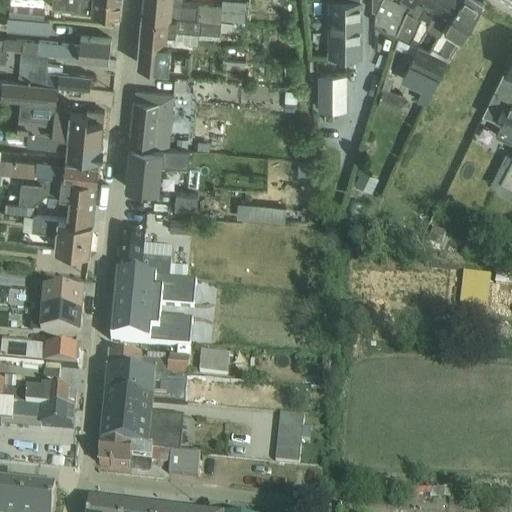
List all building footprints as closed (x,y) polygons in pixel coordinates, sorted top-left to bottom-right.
[(44,0),(10,0),(9,17),(44,20),(45,7),(44,7),(44,0)] [(122,0),(53,0),(53,9),(72,11),(72,13),(121,17),(122,0)] [(144,0),(143,14),(230,23),(234,23),(235,13),(230,13),(229,18),(221,18),(222,7),(184,3),(184,0),(144,0)] [(361,0),(327,0),(328,57),(362,57),(361,0)] [(376,12),(382,0),(373,0),(373,10),(376,12)] [(395,0),(382,0),(376,12),(375,24),(397,34),(408,11),(414,0),(401,0),(400,2),(395,0)] [(414,0),(408,11),(397,34),(396,37),(398,37),(396,48),(407,52),(422,18),(420,17),(427,4),(437,11),(427,29),(439,36),(446,24),(460,0),(414,0)] [(481,0),(460,0),(446,24),(463,35),(484,1),(481,0)] [(447,60),(440,76),(458,86),(466,72),(467,73),(481,50),(487,53),(509,17),(484,1),(463,35),(447,60)] [(230,23),(143,14),(138,64),(171,67),(172,42),(168,42),(169,33),(177,33),(177,31),(221,34),(221,31),(225,31),(225,27),(230,28),(230,23)] [(8,18),(6,31),(49,34),(50,22),(8,18)] [(168,42),(172,42),(199,44),(200,37),(221,39),(221,34),(177,31),(177,33),(169,33),(168,42)] [(0,49),(7,49),(22,51),(49,54),(110,60),(112,39),(82,36),(81,45),(4,38),(4,39),(0,39),(0,49)] [(225,47),(223,67),(246,69),(248,49),(225,47)] [(440,76),(447,60),(419,47),(403,81),(422,90),(418,101),(427,105),(440,76)] [(49,54),(22,51),(19,82),(59,86),(91,89),(92,76),(63,72),(64,67),(48,65),(49,54)] [(511,85),(511,54),(495,91),(503,95),(506,91),(509,92),(511,85)] [(347,73),(318,73),(318,110),(347,109),(347,73)] [(386,78),(377,105),(400,112),(406,95),(390,90),(394,80),(386,78)] [(59,86),(19,82),(0,80),(0,96),(2,97),(1,100),(32,103),(31,118),(20,117),(18,131),(102,140),(104,111),(89,109),(88,113),(56,109),(56,105),(58,105),(59,86)] [(506,91),(503,95),(511,99),(511,85),(509,92),(506,91)] [(286,90),(284,110),(295,111),(295,103),(297,104),(298,91),(286,90)] [(130,145),(170,149),(174,95),(135,91),(130,145)] [(493,95),(484,114),(502,122),(496,135),(511,142),(511,102),(506,99),(505,101),(493,95)] [(102,140),(18,131),(7,130),(6,142),(36,145),(35,147),(68,151),(67,155),(101,158),(101,157),(104,157),(105,145),(102,145),(102,140)] [(170,149),(130,145),(126,187),(160,191),(163,166),(188,168),(190,151),(170,149)] [(0,170),(23,174),(97,182),(99,163),(66,159),(66,163),(38,161),(38,163),(1,159),(2,150),(0,149),(0,170)] [(498,189),(511,160),(511,155),(506,152),(489,184),(498,189)] [(406,197),(419,160),(405,156),(392,193),(406,197)] [(511,160),(498,189),(496,193),(509,199),(511,193),(511,160)] [(363,171),(356,185),(371,192),(378,178),(363,171)] [(97,182),(23,174),(20,204),(34,205),(42,198),(47,194),(70,197),(69,207),(67,219),(93,222),(97,182)] [(47,194),(42,198),(47,203),(47,205),(69,207),(70,197),(47,194)] [(177,194),(175,209),(196,211),(198,196),(177,194)] [(34,205),(20,204),(6,202),(5,212),(34,214),(34,205)] [(238,203),(237,219),(284,224),(286,208),(238,203)] [(93,222),(67,219),(25,215),(24,230),(57,234),(55,249),(89,253),(93,222)] [(171,219),(170,232),(204,236),(206,222),(171,219)] [(434,231),(426,251),(438,254),(446,236),(434,231)] [(122,232),(117,276),(188,283),(189,270),(172,268),(174,250),(146,247),(147,235),(122,232)] [(36,292),(32,334),(81,339),(85,297),(36,292)] [(112,309),(111,341),(139,343),(140,311),(112,309)] [(350,311),(347,332),(348,336),(363,337),(365,313),(350,311)] [(3,345),(2,346),(0,345),(0,363),(46,367),(61,368),(78,370),(80,352),(31,348),(3,345)] [(202,354),(201,374),(229,377),(230,356),(202,354)] [(132,375),(189,380),(191,360),(171,358),(171,364),(166,364),(167,358),(149,357),(148,362),(143,362),(143,359),(110,356),(108,373),(132,375)] [(61,368),(46,367),(45,379),(60,380),(61,368)] [(189,380),(132,375),(131,390),(167,393),(185,395),(184,398),(204,399),(204,408),(229,410),(230,396),(247,397),(249,385),(189,380)] [(0,404),(77,412),(78,394),(44,391),(43,395),(21,393),(22,381),(6,379),(6,383),(0,382),(0,404)] [(167,393),(131,390),(130,400),(166,403),(167,393)] [(107,410),(154,415),(155,402),(106,399),(104,413),(107,410)] [(77,412),(0,404),(0,425),(3,426),(3,427),(40,430),(41,427),(75,430),(77,412)] [(101,446),(180,454),(184,418),(154,415),(107,410),(104,413),(101,446)] [(281,416),(276,463),(300,465),(302,442),(310,443),(311,431),(303,430),(304,418),(281,416)] [(180,454),(101,446),(99,466),(152,471),(153,464),(170,465),(169,475),(198,478),(200,456),(180,454)] [(0,511),(52,511),(56,486),(0,479),(0,511)] [(88,511),(123,511),(124,506),(89,502),(88,511)]
